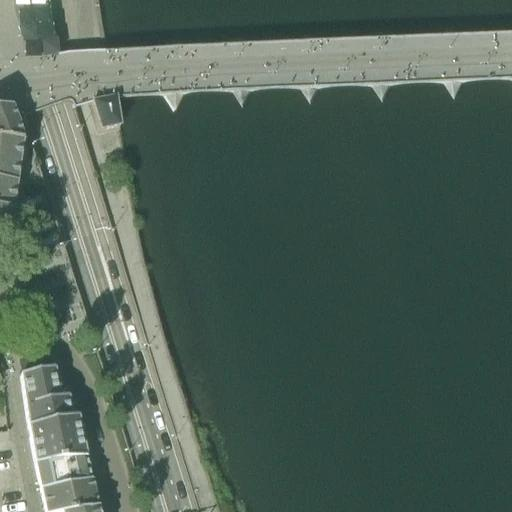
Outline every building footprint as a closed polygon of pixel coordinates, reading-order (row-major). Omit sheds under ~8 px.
[(115,98),(89,101),(99,133),(119,129),(115,98)] [(0,143),(20,144),(10,109),(0,109),(0,143)] [(0,174),(16,175),(20,144),(0,143),(0,174)] [(0,209),(11,210),(16,175),(0,174),(0,209)] [(0,225),(5,226),(7,211),(11,211),(11,210),(0,209),(0,225)] [(35,465),(86,459),(85,457),(84,457),(75,418),(70,419),(67,398),(59,400),(54,369),(21,376),(28,427),(35,465)] [(40,491),(90,483),(86,459),(35,465),(40,491)] [(79,511),(96,509),(90,483),(40,491),(44,511),(79,511)]
